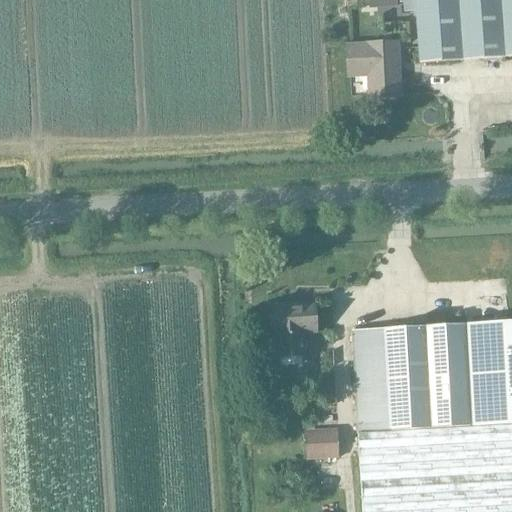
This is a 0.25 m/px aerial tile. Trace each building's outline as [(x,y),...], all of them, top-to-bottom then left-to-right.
[(420,64),(511,57),(511,0),(403,0),(404,12),(416,12),(420,64)] [(348,46),(349,77),(368,76),(369,98),(400,97),(398,43),(348,46)] [(442,317),(504,317),(505,303),(501,303),(501,286),(442,285),(442,317)] [(274,336),(276,359),(305,357),(304,334),(316,334),(314,304),(290,306),(270,307),(272,336),(274,336)] [(332,318),(346,318),(346,304),(332,304),(332,318)] [(511,511),(511,322),(352,331),(358,433),(357,433),(361,511),(511,511)] [(339,457),(338,436),(306,438),(307,459),(339,457)]
